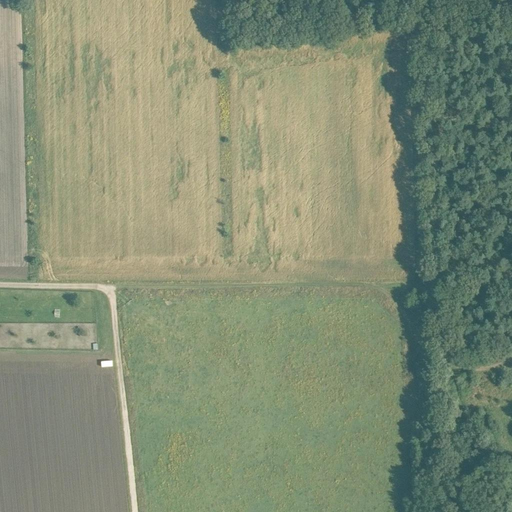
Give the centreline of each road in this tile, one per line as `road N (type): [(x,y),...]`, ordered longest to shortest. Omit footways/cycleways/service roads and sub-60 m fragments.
road 1 (track): [(109,286),(387,289),(408,307),(428,351),(481,368),(511,359)]
road 2 (track): [(109,286),(132,511)]
